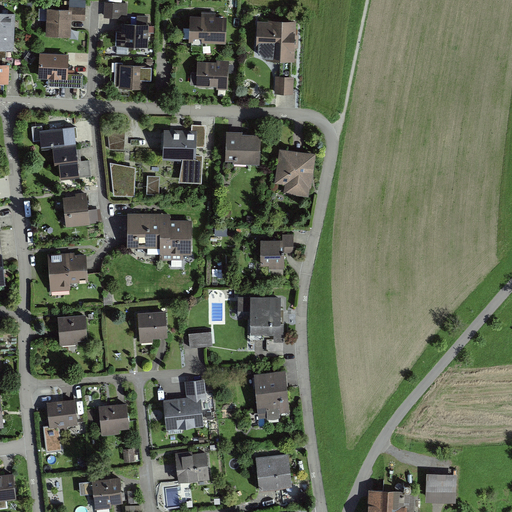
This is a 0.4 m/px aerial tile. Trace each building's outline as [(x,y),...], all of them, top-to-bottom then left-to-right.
[(105,4),(105,15),(126,16),(126,5),(105,4)] [(85,21),(85,8),(49,9),(49,38),(73,38),(73,21),(85,21)] [(19,13),(0,12),(0,51),(16,52),(19,13)] [(228,19),(192,16),(190,42),(226,45),(228,19)] [(297,23),(260,22),(259,43),(280,44),(279,60),(296,61),(297,23)] [(151,25),(121,23),(120,47),(150,48),(151,25)] [(69,54),(39,53),(38,77),(68,79),(69,54)] [(151,63),(115,63),(115,86),(151,87),(151,63)] [(230,64),(198,63),(197,90),(229,91),(230,64)] [(12,65),(0,64),(0,83),(12,84),(12,65)] [(296,76),(276,76),(275,94),(296,94),(296,76)] [(81,125),(45,130),(51,183),(87,179),(81,125)] [(110,148),(126,148),(126,127),(110,127),(110,148)] [(183,160),(182,182),(201,184),(203,156),(200,155),(201,131),(168,130),(167,159),(183,160)] [(260,135),(228,134),(227,162),(259,163),(260,135)] [(314,154),(282,149),(276,190),(308,195),(314,154)] [(136,167),(110,162),(114,196),(135,197),(136,167)] [(89,193),(63,197),(67,226),(93,222),(89,193)] [(189,218),(132,215),(130,250),(187,253),(189,218)] [(292,237),(261,237),(261,265),(292,264),(292,237)] [(90,253),(51,255),(53,294),(73,293),(72,282),(91,281),(90,253)] [(13,254),(0,255),(0,287),(16,286),(13,254)] [(284,297),(250,298),(251,335),(285,334),(284,297)] [(90,312),(58,315),(61,348),(93,345),(90,312)] [(167,313),(141,314),(142,342),(169,341),(167,313)] [(190,333),(191,347),(212,347),(212,333),(190,333)] [(287,369),(253,374),(259,417),(293,412),(287,369)] [(186,384),(188,399),(165,401),(169,432),(208,427),(203,381),(186,384)] [(78,396),(45,401),(50,434),(82,430),(78,396)] [(131,405),(100,407),(102,438),(133,436),(131,405)] [(291,454),(255,457),(258,491),(294,488),(291,454)] [(207,455),(180,458),(183,483),(210,480),(207,455)] [(16,473),(0,475),(0,506),(20,504),(16,473)] [(124,474),(87,477),(90,510),(127,507),(124,474)] [(459,476),(429,476),(430,504),(459,504),(459,476)] [(420,511),(421,495),(372,494),(371,511),(420,511)]
